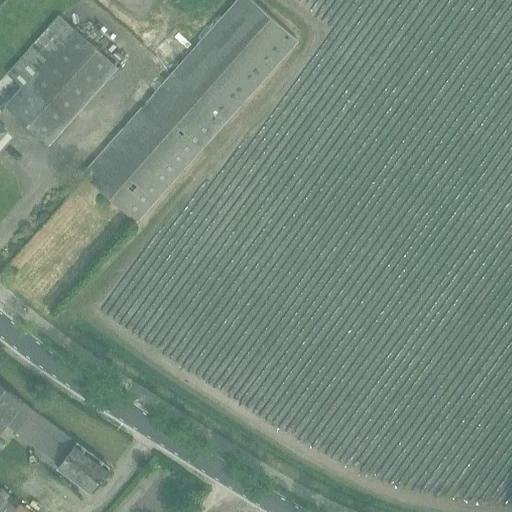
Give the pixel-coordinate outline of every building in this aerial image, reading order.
[(38,0),(25,16),(38,27),(51,10),(38,0)] [(137,224),(223,127),(299,42),(252,0),(239,0),(83,176),(137,224)] [(60,16),(0,82),(0,102),(50,146),(119,69),(60,16)] [(55,462),(62,452),(72,439),(0,384),(0,433),(7,425),(55,462)] [(77,443),(58,469),(89,493),(109,468),(77,443)] [(0,511),(28,511),(19,505),(0,490),(0,511)]
